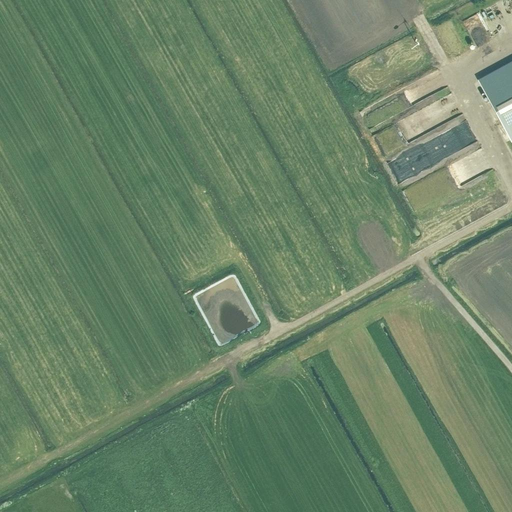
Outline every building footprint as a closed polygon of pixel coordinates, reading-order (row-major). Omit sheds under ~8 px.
[(477,47),(492,41),(487,27),(488,26),(483,13),(466,20),(477,47)] [(453,17),(444,21),(455,46),(452,47),(458,59),(470,54),(453,17)] [(511,140),(511,138),(511,63),(479,81),(511,140)] [(361,108),(370,125),(384,117),(374,101),(361,108)] [(398,140),(392,125),(379,130),(384,145),(398,140)] [(407,177),(415,174),(407,157),(410,156),(407,149),(396,155),(407,177)]
